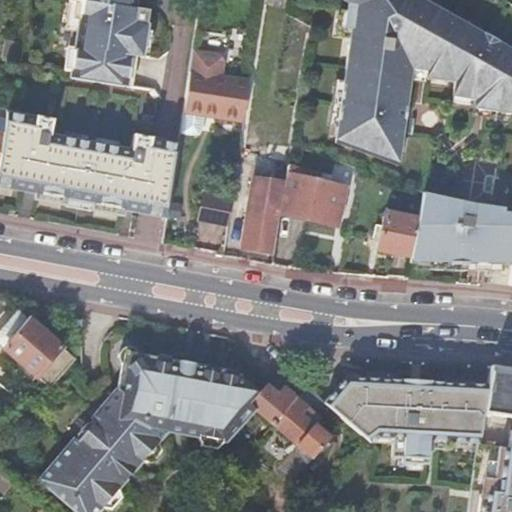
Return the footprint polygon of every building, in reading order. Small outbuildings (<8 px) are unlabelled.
[(74,1),(68,0),(63,30),(75,32),(77,20),(72,19),(74,1)] [(67,0),(68,0),(74,1),(72,19),(77,20),(75,32),(68,77),(103,82),(108,51),(130,55),(139,56),(146,11),(133,9),(134,0),(67,0)] [(350,30),(348,46),(409,78),(410,69),(425,71),(424,78),(453,82),(451,96),(502,104),(501,111),(511,112),(511,78),(371,0),(346,0),(343,29),(350,30)] [(371,0),(511,78),(511,50),(421,0),(371,0)] [(409,78),(348,46),(334,143),(397,166),(402,133),(403,118),(409,78)] [(125,86),(130,55),(108,51),(103,82),(125,86)] [(218,55),(192,51),(184,106),(215,111),(214,116),(242,120),(248,83),(221,78),(224,62),(218,55)] [(50,120),(5,112),(2,134),(0,144),(0,185),(34,192),(33,199),(63,204),(64,198),(91,203),(90,210),(121,215),(122,209),(166,217),(178,144),(133,136),(131,150),(48,135),(50,120)] [(413,120),(403,118),(402,133),(411,134),(413,120)] [(242,122),(237,154),(256,157),(261,125),(242,122)] [(301,149),(290,145),(288,157),(299,159),(301,149)] [(335,227),(344,187),(315,180),(316,174),(287,167),(284,183),(279,214),(335,227)] [(279,214),(284,183),(253,179),(241,250),(272,256),(279,214)] [(196,220),(226,225),(230,200),(200,195),(196,220)] [(509,268),(511,254),(511,225),(420,201),(417,219),(410,257),(408,270),(507,279),(509,268)] [(170,203),(167,217),(177,219),(179,205),(170,203)] [(410,257),(417,219),(384,213),(377,251),(410,257)] [(0,317),(0,346),(34,377),(60,348),(10,305),(0,317)] [(34,377),(48,389),(73,359),(60,348),(34,377)] [(174,427),(224,372),(196,367),(195,377),(187,375),(177,373),(170,372),(171,361),(135,354),(134,353),(133,351),(131,350),(130,349),(128,349),(126,348),(124,349),(123,349),(121,349),(119,351),(118,352),(117,353),(116,355),(115,356),(115,358),(115,360),(116,362),(116,364),(117,365),(118,367),(113,393),(94,416),(95,417),(89,423),(85,425),(82,427),(79,430),(76,434),(75,437),(74,441),(69,446),(68,445),(36,483),(70,511),(96,511),(99,509),(115,490),(139,463),(155,444),(164,433),(167,433),(170,434),(175,428),(174,427)] [(511,369),(490,366),(487,386),(482,416),(488,418),(489,414),(511,418),(511,425),(508,449),(511,449),(511,369)] [(232,373),(224,372),(174,427),(175,428),(170,434),(179,436),(195,439),(220,444),(222,444),(246,409),(256,395),(232,373)] [(346,379),(322,403),(368,443),(376,437),(391,438),(389,457),(400,457),(400,462),(424,464),(426,440),(475,444),(476,444),(482,416),(487,386),(346,379)] [(275,397),(281,390),(269,380),(263,387),(275,397)] [(246,409),(269,429),(293,400),(281,390),(275,397),(263,387),(256,395),(246,409)] [(293,400),(269,429),(293,449),(308,462),(326,441),(311,428),(317,421),(293,400)] [(220,444),(195,439),(195,441),(198,448),(214,451),(219,446),(220,444)] [(475,444),(465,511),(511,511),(511,449),(508,449),(476,444),(475,444)] [(157,449),(144,464),(149,465),(158,453),(157,449)] [(0,477),(0,493),(2,495),(9,485),(0,477)] [(100,510),(105,511),(117,496),(116,491),(115,490),(99,509),(100,510)]
